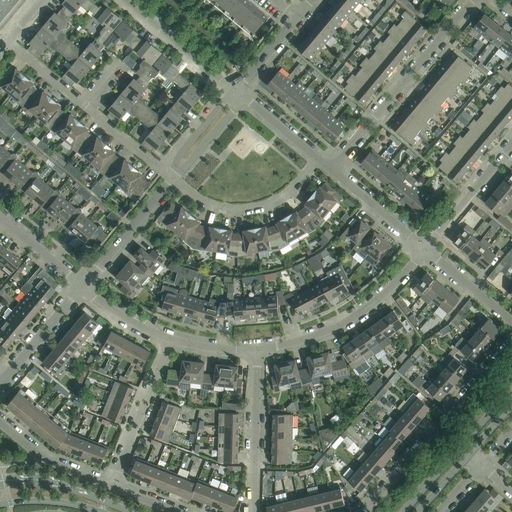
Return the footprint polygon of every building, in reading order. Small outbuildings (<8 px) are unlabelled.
[(0,0),(0,19),(15,0),(0,0)] [(65,5),(61,9),(71,17),(81,5),(87,10),(90,10),(94,13),(94,14),(99,7),(90,0),(64,0),(62,3),(65,5)] [(208,0),(251,36),(268,16),(248,0),(208,0)] [(353,10),(340,0),(337,0),(332,7),(346,18),(353,10)] [(360,2),(357,0),(340,0),(353,10),(360,2)] [(94,13),(92,15),(105,26),(100,32),(101,35),(97,39),(103,44),(123,20),(117,15),(108,7),(106,10),(101,5),(99,7),(94,14),(94,13)] [(346,18),(332,7),(325,15),(339,26),(346,18)] [(60,30),(71,17),(61,9),(57,14),(55,12),(42,27),(66,47),(71,42),(66,38),(66,35),(60,30)] [(404,17),(400,22),(420,38),(427,29),(405,11),(401,15),(404,17)] [(482,35),(493,20),(484,13),(473,28),(482,35)] [(339,26),(325,15),(318,23),(332,35),(339,26)] [(136,35),(138,33),(123,20),(103,44),(105,46),(108,49),(112,45),(115,44),(120,38),(132,49),(141,39),(136,35)] [(491,41),(502,27),(493,20),(482,35),(491,41)] [(420,38),(400,22),(397,26),(394,24),(391,28),(413,46),(420,38)] [(332,35),(318,23),(311,31),(325,43),(332,35)] [(66,47),(42,27),(29,42),(32,44),(27,49),(37,57),(48,45),(53,50),(57,49),(61,53),(66,47)] [(499,48),(510,34),(502,27),(491,41),(499,48)] [(413,46),(391,28),(388,32),(390,34),(387,38),(406,54),(413,46)] [(325,43),(311,31),(304,40),(318,51),(325,43)] [(358,42),(365,34),(362,32),(355,40),(358,42)] [(508,55),(511,48),(511,35),(510,34),(499,48),(508,55)] [(101,51),(105,46),(103,44),(97,39),(95,37),(85,50),(79,45),(76,45),(71,42),(66,47),(90,68),(103,53),(101,51)] [(406,54),(387,38),(383,43),(380,40),(377,44),(399,62),(406,54)] [(142,77),(162,53),(147,41),(145,43),(141,39),(132,49),(145,59),(140,65),(140,68),(136,73),(140,76),(142,77)] [(318,51),(304,40),(297,48),(315,64),(323,55),(318,51)] [(399,62),(377,44),(374,48),(376,50),(373,55),(392,71),(399,62)] [(90,68),(66,47),(61,53),(66,57),(66,60),(72,65),(61,78),(71,86),(75,81),(78,83),(90,68)] [(454,51),(446,60),(468,78),(472,74),(469,72),(474,66),(468,61),(467,62),(454,51)] [(175,68),(177,66),(162,53),(142,77),(148,82),(152,78),(155,77),(160,71),(172,82),(174,80),(179,74),(181,72),(175,68)] [(392,71),(373,55),(369,59),(366,57),(363,61),(385,79),(392,71)] [(468,78),(446,60),(440,68),(459,84),(462,80),(465,82),(468,78)] [(385,79),(363,61),(360,65),(362,67),(359,71),(378,87),(385,79)] [(10,93),(25,76),(20,71),(20,72),(16,68),(14,70),(10,66),(0,77),(0,87),(1,88),(2,87),(10,93)] [(459,84),(440,68),(433,77),(454,95),(458,91),(455,89),(459,84)] [(276,92),(287,78),(279,71),(267,84),(276,92)] [(378,87),(359,71),(355,76),(353,73),(349,77),(371,96),(378,87)] [(203,94),(179,74),(174,80),(178,84),(178,87),(184,92),(174,104),(184,112),(188,108),(190,110),(203,94)] [(22,106),(37,89),(33,85),(34,84),(30,80),(25,76),(10,93),(18,100),(17,102),(22,106)] [(150,83),(148,82),(142,77),(140,76),(136,80),(134,78),(121,93),(145,114),(150,108),(146,104),(146,101),(140,96),(150,83)] [(371,96),(349,77),(346,81),(349,84),(345,88),(364,104),(371,96)] [(454,95),(433,77),(426,85),(445,101),(448,97),(451,99),(454,95)] [(284,99),(296,85),(287,78),(276,92),(284,99)] [(299,81),(296,85),(284,99),(292,106),(304,92),(307,88),(299,81)] [(502,86),(498,90),(511,101),(511,86),(508,83),(504,88),(502,86)] [(445,101),(426,85),(419,93),(440,111),(444,107),(441,105),(445,101)] [(37,116),(52,98),(47,94),(43,91),(42,93),(37,89),(22,106),(28,111),(29,109),(37,116)] [(511,101),(498,90),(495,93),(498,96),(494,100),(511,115),(511,101)] [(301,112),(312,99),(304,92),(292,106),(301,112)] [(145,114),(121,93),(108,109),(111,111),(107,116),(116,124),(127,111),(133,116),(136,116),(140,120),(145,114)] [(440,111),(419,93),(412,102),(431,117),(434,113),(437,115),(440,111)] [(50,129),(64,112),(60,108),(61,106),(57,103),(58,103),(52,98),(37,116),(46,123),(44,125),(50,129)] [(309,119),(320,106),(312,99),(301,112),(309,119)] [(511,117),(511,115),(494,100),(490,104),(488,102),(484,106),(506,124),(511,117)] [(431,117),(412,102),(405,110),(427,128),(430,124),(427,122),(431,117)] [(169,134),(182,119),(180,117),(184,112),(174,104),(164,116),(158,111),(155,112),(150,108),(145,114),(169,134)] [(317,126),(329,113),(320,106),(309,119),(317,126)] [(506,124),(484,106),(481,110),(484,112),(480,117),(499,133),(506,124)] [(5,110),(1,115),(10,122),(14,117),(5,110)] [(427,128),(405,110),(398,118),(417,134),(421,130),(423,132),(427,128)] [(64,139),(80,121),(74,117),(70,114),(69,115),(64,112),(50,129),(55,133),(56,132),(64,139)] [(325,133),(337,119),(329,113),(317,126),(325,133)] [(157,149),(165,140),(169,134),(145,114),(140,120),(145,124),(145,127),(151,132),(141,144),(150,152),(155,147),(157,149)] [(499,133),(480,117),(477,121),(474,119),(471,123),(492,141),(499,133)] [(417,134),(398,118),(391,127),(412,145),(416,141),(413,138),(417,134)] [(346,127),(337,119),(325,133),(334,140),(346,127)] [(77,152),(91,134),(87,131),(88,129),(84,126),(85,125),(80,121),(64,139),(73,146),(71,147),(77,152)] [(492,141),(471,123),(467,127),(470,129),(466,133),(485,149),(492,141)] [(485,149),(466,133),(463,137),(460,135),(457,139),(478,157),(485,149)] [(92,162),(107,144),(102,139),(101,140),(97,137),(96,138),(91,134),(77,152),(82,156),(83,155),(92,162)] [(478,157),(457,139),(453,143),(456,145),(452,150),(471,166),(478,157)] [(38,150),(33,146),(27,141),(25,144),(35,153),(38,150)] [(104,175),(119,157),(114,153),(115,152),(111,149),(112,148),(107,144),(92,162),(100,169),(99,170),(104,175)] [(12,154),(11,154),(3,147),(0,150),(0,167),(5,162),(10,166),(16,159),(17,159),(17,158),(17,157),(17,156),(17,155),(16,154),(15,153),(14,153),(13,153),(12,154)] [(369,170),(381,156),(372,149),(361,163),(369,170)] [(49,159),(43,154),(38,150),(35,153),(46,162),(49,159)] [(471,166),(452,150),(449,154),(446,152),(443,156),(465,174),(471,166)] [(54,152),(50,156),(64,167),(67,163),(54,152)] [(389,163),(381,156),(369,170),(378,177),(389,163)] [(465,174),(443,156),(440,160),(442,162),(438,167),(457,183),(465,174)] [(119,184),(134,166),(129,162),(128,163),(124,159),(123,161),(119,157),(104,175),(109,179),(110,177),(119,184)] [(0,169),(12,180),(25,165),(16,159),(10,166),(5,162),(0,167),(0,169)] [(386,184),(397,170),(389,163),(378,177),(386,184)] [(27,180),(33,172),(25,165),(12,180),(26,191),(32,184),(27,180)] [(136,201),(151,184),(141,176),(143,175),(139,171),(134,166),(119,184),(127,191),(126,193),(136,201)] [(394,191),(406,177),(397,170),(386,184),(394,191)] [(34,198),(46,184),(38,177),(38,176),(39,176),(39,175),(39,174),(38,173),(38,172),(37,172),(36,171),(35,171),(34,171),(34,172),(33,172),(27,180),(32,184),(26,191),(34,198)] [(408,174),(406,177),(394,191),(402,198),(414,184),(417,181),(408,174)] [(511,197),(511,184),(505,179),(499,186),(511,197)] [(316,189),(312,195),(330,210),(337,201),(338,203),(343,197),(326,182),(321,187),(320,186),(317,190),(316,189)] [(53,202),(60,195),(60,194),(60,193),(60,192),(60,191),(59,190),(58,189),(57,189),(56,189),(55,190),(54,190),(46,184),(34,198),(42,205),(48,198),(53,202)] [(411,205),(422,191),(414,184),(402,198),(411,205)] [(511,208),(511,197),(499,186),(492,194),(511,210),(511,208)] [(431,198),(422,191),(411,205),(419,212),(431,198)] [(511,210),(492,194),(485,202),(499,214),(499,213),(501,214),(497,219),(510,230),(511,227),(511,223),(505,217),(511,210)] [(55,216),(68,202),(60,195),(53,202),(48,198),(42,205),(55,216)] [(330,210),(312,195),(307,200),(308,200),(305,204),(306,205),(302,209),(317,227),(324,219),(323,218),(330,210)] [(176,232),(191,214),(186,210),(185,210),(181,207),(180,208),(171,201),(157,218),(166,226),(168,225),(176,232)] [(70,216),(76,209),(68,202),(55,216),(69,228),(75,220),(70,216)] [(123,217),(130,208),(125,205),(118,213),(123,217)] [(77,235),(90,220),(81,213),(82,213),(82,212),(82,211),(82,210),(82,209),(81,208),(80,208),(79,207),(78,208),(77,208),(76,209),(70,216),(75,220),(69,228),(77,235)] [(317,227),(302,209),(298,213),(297,211),(292,213),(286,216),(298,236),(307,231),(308,233),(317,227)] [(193,249),(203,226),(198,224),(200,222),(196,219),(196,218),(191,214),(176,232),(184,239),(183,240),(193,249)] [(298,236),(286,216),(280,220),(281,220),(276,223),(277,224),(272,226),(280,249),(289,244),(288,242),(298,236)] [(108,235),(103,231),(104,230),(104,229),(104,228),(103,227),(103,226),(102,226),(101,226),(100,226),(99,226),(98,226),(98,227),(90,220),(77,235),(91,246),(98,238),(98,239),(99,241),(101,241),(102,241),(102,242),(108,235)] [(348,236),(357,243),(361,237),(361,238),(370,227),(369,226),(370,226),(365,222),(365,223),(361,220),(353,230),(348,226),(340,236),(345,240),(348,236)] [(472,235),(475,231),(467,224),(453,241),(461,248),(472,235)] [(217,251),(221,228),(214,227),(209,226),(209,228),(203,226),(193,249),(206,251),(206,249),(217,251)] [(280,249),(272,226),(267,228),(266,226),(261,227),(254,228),(259,251),(269,249),(269,251),(280,249)] [(238,257),(238,232),(232,232),(232,230),(227,230),(227,229),(221,228),(217,251),(227,253),(227,255),(238,257)] [(259,251),(254,228),(248,229),(248,230),(243,230),(243,232),(238,232),(238,257),(248,255),(248,253),(259,251)] [(365,259),(383,238),(382,237),(383,236),(379,233),(378,234),(374,231),(366,241),(361,238),(361,237),(357,243),(353,247),(357,250),(355,252),(365,259)] [(480,241),(472,235),(461,248),(469,255),(480,241)] [(487,248),(488,248),(491,244),(483,237),(480,241),(469,255),(476,261),(487,248)] [(384,239),(383,238),(365,259),(373,266),(374,265),(379,269),(387,259),(383,255),(391,245),(388,242),(389,241),(384,238),(384,239)] [(0,268),(12,254),(4,247),(0,251),(0,268)] [(137,249),(134,254),(135,255),(134,256),(144,264),(150,268),(154,272),(161,264),(165,259),(155,251),(151,256),(141,247),(138,250),(137,249)] [(495,255),(488,248),(487,248),(476,261),(485,268),(496,255),(495,255)] [(330,253),(324,249),(320,252),(316,254),(319,260),(323,257),(330,253)] [(511,258),(511,253),(509,251),(503,259),(507,263),(510,259),(511,258)] [(21,261),(12,254),(0,268),(8,276),(21,261)] [(154,272),(150,268),(144,264),(140,269),(130,260),(127,263),(126,263),(123,267),(124,268),(123,268),(139,281),(139,282),(142,284),(149,276),(150,277),(154,272)] [(350,282),(344,270),(341,264),(326,272),(329,278),(338,295),(348,290),(345,285),(350,282)] [(52,284),(56,280),(42,268),(36,275),(39,277),(33,286),(47,298),(55,289),(54,289),(55,287),(52,284)] [(139,281),(123,268),(122,269),(122,268),(118,273),(119,273),(116,277),(126,285),(122,290),(132,298),(136,293),(132,290),(139,282),(139,281)] [(424,292),(435,279),(427,272),(413,289),(421,296),(424,292)] [(338,295),(329,278),(319,283),(329,300),(338,295)] [(428,303),(432,299),(443,286),(435,279),(424,292),(421,296),(420,297),(428,303)] [(329,300),(319,283),(310,288),(319,305),(329,300)] [(47,298),(33,286),(26,294),(40,306),(47,298)] [(440,305),(451,292),(443,286),(432,299),(440,305)] [(188,296),(187,296),(188,292),(187,290),(186,289),(184,289),(182,288),(180,290),(179,293),(178,293),(172,312),(183,315),(188,296)] [(319,305),(310,288),(300,293),(309,310),(319,305)] [(172,312),(178,293),(167,290),(162,309),(172,312)] [(286,304),(287,306),(283,296),(282,290),(276,291),(276,296),(266,297),(268,316),(279,315),(278,305),(286,304)] [(246,318),(244,299),(234,299),(233,292),(228,292),(227,299),(225,317),(235,316),(235,319),(246,318)] [(459,299),(451,292),(440,305),(448,312),(459,299)] [(309,310),(300,293),(295,296),(294,294),(290,293),(283,296),(287,306),(293,303),(300,316),(309,310)] [(40,306),(26,294),(19,302),(33,315),(40,306)] [(193,318),(199,299),(188,296),(183,315),(193,318)] [(268,316),(266,297),(255,298),(257,317),(268,316)] [(225,317),(227,299),(221,298),(220,301),(210,298),(209,302),(204,321),(214,324),(216,317),(225,317)] [(257,317),(255,298),(244,299),(246,318),(257,317)] [(204,321),(209,302),(199,299),(193,318),(204,321)] [(33,315),(19,302),(12,310),(26,323),(33,315)] [(468,309),(470,307),(466,303),(464,305),(461,309),(465,313),(468,309)] [(26,323),(12,310),(8,307),(4,312),(4,314),(2,316),(5,319),(20,331),(26,323)] [(393,310),(385,316),(395,330),(403,325),(408,332),(413,329),(406,319),(403,321),(402,322),(393,310)] [(85,312),(78,320),(92,332),(99,323),(85,312)] [(477,324),(481,327),(494,338),(501,330),(485,315),(477,324)] [(395,330),(385,316),(377,322),(387,336),(395,330)] [(20,331),(5,319),(0,324),(0,328),(13,339),(20,331)] [(92,332),(78,320),(71,329),(85,340),(92,332)] [(387,336),(377,322),(368,328),(378,342),(387,336)] [(481,327),(474,334),(488,346),(494,338),(481,327)] [(13,339),(0,328),(0,342),(6,348),(13,339)] [(378,342),(368,328),(360,334),(370,348),(378,342)] [(85,340),(71,329),(64,337),(78,349),(85,340)] [(113,352),(121,336),(111,331),(103,347),(113,352)] [(374,354),(370,348),(360,334),(352,340),(366,360),(374,354)] [(488,346),(474,334),(468,342),(481,353),(488,346)] [(122,357),(131,341),(121,336),(113,352),(122,357)] [(78,349),(64,337),(57,345),(71,357),(78,349)] [(481,353),(468,342),(462,337),(455,344),(456,345),(460,348),(461,349),(461,350),(474,361),(481,353)] [(366,360),(352,340),(343,346),(347,351),(342,354),(353,369),(358,365),(366,360)] [(132,362),(140,346),(131,341),(122,357),(132,362)] [(71,357),(57,345),(50,354),(64,365),(71,357)] [(150,352),(140,346),(132,362),(142,367),(150,352)] [(332,365),(328,352),(324,353),(324,351),(319,353),(319,354),(318,354),(323,374),(333,372),(335,381),(349,378),(345,361),(332,365)] [(325,382),(323,374),(318,354),(317,354),(317,353),(311,355),(311,356),(307,357),(310,370),(305,371),(307,383),(314,382),(314,385),(325,382)] [(64,365),(50,354),(43,362),(57,374),(64,365)] [(454,357),(447,365),(460,377),(467,369),(454,357)] [(190,387),(194,361),(193,361),(193,360),(187,359),(187,360),(183,360),(181,371),(169,369),(167,384),(180,386),(179,388),(189,389),(190,387)] [(307,383),(305,371),(299,373),(296,360),(291,361),(291,359),(286,361),(286,362),(285,362),(290,382),(300,379),(301,385),(307,383)] [(207,389),(209,376),(203,376),(204,362),(200,362),(200,361),(195,360),(195,361),(194,361),(190,387),(207,389)] [(290,382),(285,362),(284,362),(284,361),(278,362),(279,364),(274,365),(278,378),(272,379),(275,391),(281,390),(279,384),(290,382)] [(225,385),(227,365),(226,365),(226,364),(221,363),(221,364),(216,364),(215,377),(209,376),(207,389),(213,390),(214,384),(225,385)] [(228,365),(227,365),(225,385),(235,387),(235,392),(241,393),(242,381),(236,380),(238,367),(234,366),(234,365),(228,364),(228,365)] [(460,377),(447,365),(441,373),(454,384),(460,377)] [(393,384),(400,377),(400,376),(396,372),(389,381),(386,384),(389,386),(392,384),(393,384)] [(441,373),(434,380),(434,381),(447,392),(454,384),(441,373)] [(418,375),(412,382),(428,396),(431,392),(440,400),(447,392),(434,381),(434,380),(431,377),(426,382),(418,375)] [(129,400),(134,388),(115,381),(111,392),(129,400)] [(57,383),(55,387),(61,392),(64,389),(57,383)] [(387,389),(389,386),(386,384),(379,392),(382,395),(387,389)] [(24,419),(38,402),(21,388),(7,405),(24,419)] [(70,394),(64,389),(61,392),(67,397),(70,394)] [(125,411),(129,400),(111,392),(106,404),(125,411)] [(417,396),(410,404),(423,416),(431,408),(417,396)] [(163,401),(159,412),(177,420),(182,408),(163,401)] [(41,433),(55,416),(38,402),(24,419),(41,433)] [(120,422),(125,411),(106,404),(102,415),(120,422)] [(423,416),(410,404),(403,412),(416,424),(423,416)] [(173,431),(177,420),(159,412),(154,423),(173,431)] [(416,424),(403,412),(396,421),(409,432),(416,424)] [(219,413),(219,425),(239,426),(239,413),(219,413)] [(273,414),(273,426),(293,427),(293,414),(273,414)] [(71,430),(55,416),(41,433),(57,447),(58,446),(70,432),(71,430)] [(409,432),(396,421),(388,429),(390,430),(402,441),(402,440),(409,432)] [(168,442),(173,431),(154,423),(150,435),(168,442)] [(238,438),(239,426),(219,425),(218,437),(238,438)] [(293,439),(293,427),(273,426),(273,438),(293,439)] [(390,430),(383,438),(396,450),(403,441),(402,440),(402,441),(390,430)] [(71,452),(78,435),(70,432),(58,446),(71,452)] [(341,442),(347,436),(343,433),(337,440),(341,442)] [(81,456),(88,439),(78,435),(71,452),(81,456)] [(238,450),(238,438),(218,437),(218,449),(238,450)] [(292,451),(293,439),(273,438),(272,450),(292,451)] [(396,450),(383,438),(376,446),(389,458),(396,450)] [(91,459),(98,443),(88,439),(81,456),(91,459)] [(108,447),(98,443),(91,459),(102,464),(108,447)] [(389,458),(376,446),(368,455),(382,466),(389,458)] [(238,462),(238,450),(218,449),(218,461),(238,462)] [(292,463),(292,451),(272,450),(272,463),(292,463)] [(382,466),(368,455),(361,463),(375,474),(382,466)] [(141,479),(147,462),(137,458),(130,475),(141,479)] [(151,483),(157,466),(147,462),(141,479),(151,483)] [(375,474),(361,463),(354,471),(368,483),(375,474)] [(161,487),(167,470),(157,466),(151,483),(161,487)] [(171,491),(177,474),(167,470),(161,487),(171,491)] [(368,483),(354,471),(347,479),(360,491),(368,483)] [(181,494),(187,478),(177,474),(171,491),(181,494)] [(198,482),(197,482),(187,478),(181,494),(191,499),(192,497),(198,482)] [(202,501),(208,484),(198,480),(197,482),(198,482),(192,497),(202,501)] [(212,504),(218,488),(208,484),(202,501),(212,504)] [(340,486),(329,489),(334,506),(345,503),(340,486)] [(222,508),(228,492),(218,488),(212,504),(222,508)] [(492,510),(504,497),(494,488),(490,492),(485,488),(478,497),(490,508),(492,510)] [(334,506),(329,489),(319,491),(323,509),(334,506)] [(323,509),(319,491),(308,494),(313,511),(323,509)] [(232,511),(239,496),(228,492),(222,508),(230,511),(232,511)] [(310,511),(313,511),(308,494),(298,497),(301,511),(310,511)] [(301,511),(298,497),(287,499),(290,511),(301,511)] [(490,508),(478,497),(474,501),(473,500),(469,504),(478,511),(486,511),(490,508)] [(290,511),(287,499),(277,502),(279,511),(290,511)] [(279,511),(277,502),(266,504),(267,511),(279,511)]
